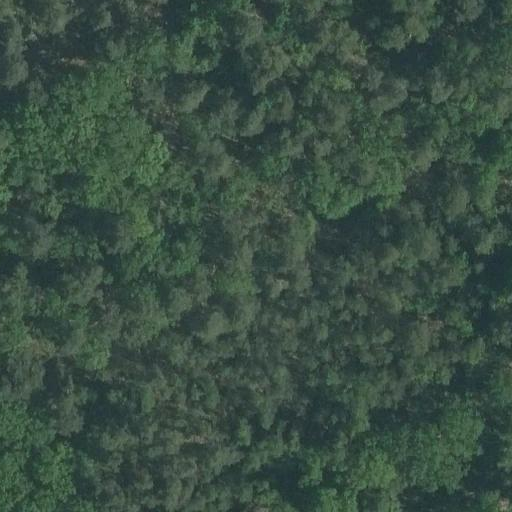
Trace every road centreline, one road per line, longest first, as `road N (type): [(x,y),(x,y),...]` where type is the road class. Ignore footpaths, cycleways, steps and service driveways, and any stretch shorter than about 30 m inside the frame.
road 1 (track): [(330,0),(511,312)]
road 2 (track): [(354,511),(511,422)]
